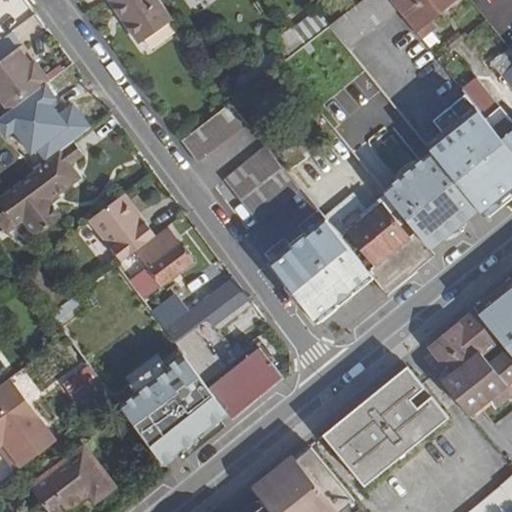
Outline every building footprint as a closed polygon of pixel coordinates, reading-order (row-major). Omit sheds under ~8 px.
[(109,0),(108,1),(138,45),(173,21),(158,0),(109,0)] [(365,0),(343,18),(330,27),(346,48),(397,11),(391,4),(387,0),(365,0)] [(395,0),(391,4),(397,11),(415,34),(421,41),(422,40),(431,33),(435,30),(429,22),(456,0),(395,0)] [(316,11),(292,28),(297,36),(302,42),(303,45),(328,26),(316,11)] [(508,50),(511,54),(511,34),(500,20),(491,28),(508,50)] [(292,28),(275,40),(275,41),(280,48),(297,36),(292,28)] [(12,31),(0,40),(0,102),(8,113),(27,99),(51,81),(34,60),(30,62),(18,47),(22,44),(12,31)] [(456,31),(445,41),(452,49),(463,40),(456,31)] [(431,33),(422,40),(429,48),(438,41),(431,33)] [(302,42),(297,36),(280,48),(282,51),(285,55),(302,42)] [(511,90),(507,94),(511,99),(511,98),(511,54),(508,50),(491,64),(493,66),(511,89),(511,90)] [(63,82),(58,76),(51,81),(27,99),(45,123),(36,131),(47,145),(74,124),(69,117),(71,106),(80,98),(66,80),(63,82)] [(460,89),(465,95),(511,153),(511,125),(474,78),(460,89)] [(477,209),(481,214),(511,189),(511,153),(465,95),(432,122),(442,134),(426,147),(430,151),(477,209)] [(181,142),(196,162),(247,123),(231,104),(181,142)] [(56,197),(79,180),(69,167),(82,157),(72,144),(59,154),(0,198),(0,210),(1,212),(0,212),(0,224),(7,234),(23,222),(35,237),(61,219),(52,206),(49,202),(56,197)] [(256,222),(298,187),(266,147),(223,181),(256,222)] [(430,151),(381,190),(416,234),(428,248),(477,209),(430,151)] [(56,197),(49,202),(52,206),(59,201),(56,197)] [(122,198),(90,221),(121,263),(137,252),(156,238),(145,225),(143,227),(122,198)] [(409,239),(381,205),(347,233),(348,234),(376,267),(368,273),(374,280),(386,295),(434,256),(428,248),(416,234),(409,239)] [(272,265),(317,325),(374,280),(368,273),(339,237),(329,224),(326,221),(272,265)] [(184,247),(180,250),(166,231),(156,238),(137,252),(148,267),(161,286),(163,285),(191,264),(187,259),(191,256),(184,247)] [(161,286),(148,267),(129,282),(143,300),(161,286)] [(37,272),(27,280),(44,303),(54,295),(38,272),(37,272)] [(247,298),(233,279),(165,330),(181,352),(194,369),(208,358),(189,333),(206,320),(210,326),(247,298)] [(511,289),(480,315),(511,354),(511,355),(511,289)] [(61,290),(54,295),(44,303),(52,314),(69,301),(61,290)] [(172,307),(159,317),(166,326),(179,316),(172,307)] [(460,321),(498,364),(511,354),(480,315),(475,310),(460,321)] [(445,369),(451,376),(441,384),(468,416),(488,401),(492,406),(495,410),(511,396),(511,355),(511,354),(498,364),(460,321),(428,348),(445,369)] [(282,377),(259,348),(230,372),(215,352),(208,358),(194,369),(205,383),(227,412),(231,417),(282,377)] [(163,461),(227,412),(205,383),(194,369),(181,352),(166,364),(161,358),(129,382),(136,390),(119,403),(163,461)] [(63,387),(87,419),(115,398),(91,366),(63,387)] [(365,485),(449,419),(431,397),(427,400),(420,392),(424,389),(407,368),(324,436),(365,485)] [(445,369),(436,377),(441,384),(451,376),(445,369)] [(57,442),(8,377),(0,382),(0,445),(4,442),(12,453),(6,457),(17,472),(57,442)] [(424,389),(420,392),(427,400),(431,397),(424,389)] [(492,406),(488,401),(468,416),(472,421),(492,406)] [(114,487),(83,447),(32,487),(33,487),(44,502),(34,510),(34,511),(67,511),(89,495),(95,502),(114,487)] [(268,478),(271,483),(296,511),(332,511),(335,510),(336,511),(341,511),(355,501),(313,449),(296,462),(293,458),(268,478)] [(511,511),(511,478),(470,511),(511,511)] [(256,494),(265,505),(271,511),(296,511),(271,483),(256,494)]
